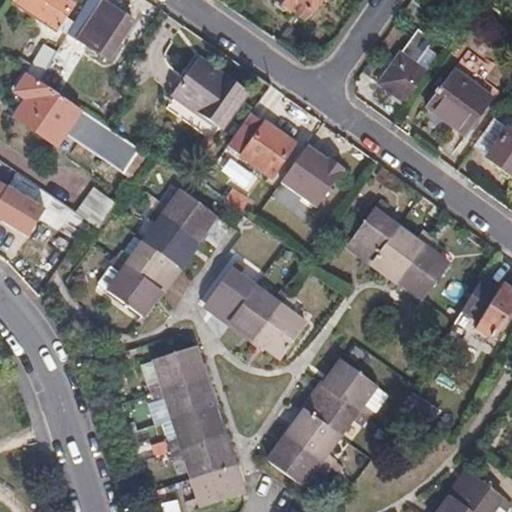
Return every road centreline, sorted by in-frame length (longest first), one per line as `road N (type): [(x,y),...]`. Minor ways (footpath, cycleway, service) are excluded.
road 1 (residential): [(96,511),(44,358),(0,298)]
road 2 (residential): [(511,239),(322,98)]
road 3 (residential): [(322,98),(181,0)]
